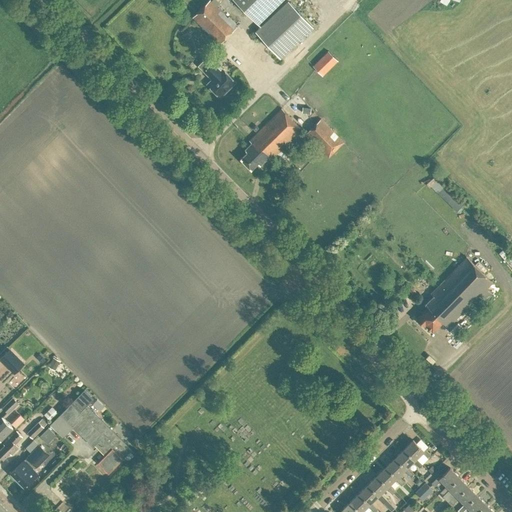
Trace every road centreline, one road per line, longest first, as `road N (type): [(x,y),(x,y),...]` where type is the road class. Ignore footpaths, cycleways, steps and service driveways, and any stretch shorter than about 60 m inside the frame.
road 1 (residential): [(417,409),(363,345),(324,281),(51,0)]
road 2 (residential): [(312,511),(417,409)]
road 3 (residential): [(511,505),(417,409)]
